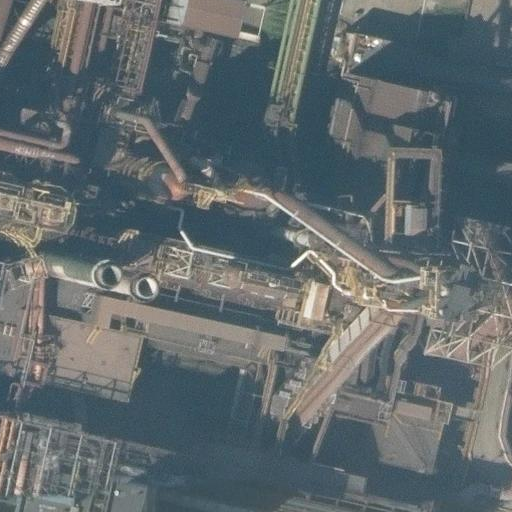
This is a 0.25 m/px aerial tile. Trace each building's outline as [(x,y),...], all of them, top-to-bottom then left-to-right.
[(153,0),(207,12),(209,0),(153,0)] [(329,55),(368,63),(368,62),(369,58),(390,63),(392,51),(333,37),(329,55)] [(409,52),(404,73),(404,74),(432,80),(435,80),(435,81),(437,82),(442,60),(409,52)] [(318,91),(315,105),(315,108),(306,151),(302,168),(267,332),(263,350),(258,373),(256,384),(356,405),(355,413),(344,461),(395,472),(405,424),(407,415),(408,407),(409,402),(477,416),(480,399),(481,396),(494,334),(511,338),(511,271),(395,247),(407,191),(411,174),(416,151),(420,132),(421,130),(422,124),(424,115),(432,80),(404,74),(404,73),(368,63),(329,55),(326,54),(318,91)] [(511,81),(454,68),(451,81),(510,94),(511,83),(511,81)] [(48,88),(0,77),(0,116),(7,118),(12,96),(44,104),(48,88)] [(0,368),(96,389),(105,349),(151,359),(199,369),(201,360),(212,306),(0,260),(0,177),(10,131),(0,128),(0,368)] [(67,147),(89,152),(109,156),(147,165),(151,147),(114,139),(93,134),(90,134),(89,139),(70,135),(67,147)] [(49,197),(25,191),(20,216),(19,222),(42,227),(43,221),(44,221),(49,197)] [(426,511),(428,508),(426,507),(400,501),(371,495),(321,483),(325,468),(297,461),(292,460),(262,453),(259,453),(234,447),(232,447),(225,445),(211,442),(204,441),(186,437),(184,436),(180,435),(173,434),(168,450),(165,449),(165,450),(142,445),(142,444),(138,443),(138,444),(115,439),(115,438),(111,437),(111,438),(91,433),(87,433),(88,432),(84,431),(84,432),(60,427),(61,426),(58,425),(54,444),(40,503),(62,507),(64,508),(70,509),(82,511),(426,511)] [(458,492),(453,511),(482,511),(485,500),(488,501),(489,500),(458,492)]
